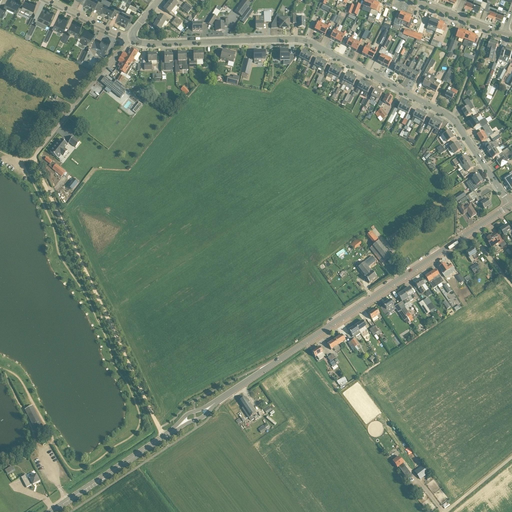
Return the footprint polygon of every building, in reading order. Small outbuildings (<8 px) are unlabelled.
[(0,6),(0,15),(3,17),(6,10),(13,14),(19,3),(15,1),(15,0),(6,0),(4,5),(5,5),(3,8),(0,6)] [(98,7),(100,4),(101,1),(97,0),(98,0),(97,0),(95,0),(95,1),(92,0),(91,0),(88,8),(93,10),(95,6),(98,7)] [(101,9),(99,13),(104,16),(111,2),(105,0),(104,3),(101,1),(100,4),(98,7),(101,9)] [(170,0),(168,4),(170,6),(174,9),(176,6),(178,8),(180,6),(178,4),(172,0),(170,0)] [(245,0),(243,0),(235,11),(241,16),(251,4),(245,0)] [(368,0),(366,0),(364,7),(371,9),(374,2),(368,0)] [(464,6),(471,9),(474,0),(464,0),(466,1),(464,6)] [(474,0),(471,9),(478,11),(480,6),(481,1),(477,0),(474,0)] [(494,18),(495,15),(497,9),(489,6),(491,0),(487,0),(487,2),(484,8),(489,10),(487,15),(494,18)] [(30,16),(31,14),(35,5),(32,3),(31,4),(25,1),(23,3),(21,8),(20,8),(18,13),(23,15),(24,13),(29,16),(30,15),(30,16)] [(379,4),(374,2),(371,9),(370,14),(376,16),(378,12),(379,12),(381,7),(379,6),(379,4)] [(163,9),(170,14),(172,16),(174,14),(171,12),(174,9),(170,6),(168,4),(163,9)] [(356,4),(352,14),(356,16),(361,5),(356,4)] [(108,7),(104,16),(109,18),(111,14),(114,15),(116,12),(117,9),(114,8),(112,7),(111,9),(108,7)] [(244,23),(247,19),(253,11),(249,8),(240,20),(244,23)] [(43,9),(37,20),(37,21),(41,22),(47,25),(50,19),(51,19),(52,17),(51,16),(52,14),(46,12),(47,11),(43,9)] [(120,23),(121,21),(124,15),(121,14),(122,12),(120,11),(117,9),(116,12),(119,13),(115,21),(120,23)] [(211,26),(216,17),(220,12),(216,9),(212,15),(207,23),(211,26)] [(501,20),(502,18),(505,10),(503,9),(502,11),(497,9),(495,15),(494,18),(501,20)] [(121,21),(120,23),(125,26),(128,21),(130,22),(133,16),(126,12),(124,15),(121,21)] [(402,24),(403,22),(406,14),(401,12),(399,16),(397,15),(396,19),(393,24),(394,24),(392,29),(396,31),(396,30),(399,31),(401,27),(402,24)] [(296,14),(293,14),(293,23),(298,23),(298,28),(305,28),(305,18),(304,18),(304,14),(296,15),(296,14)] [(411,16),(406,14),(403,22),(402,24),(407,26),(407,27),(409,28),(413,19),(410,18),(411,16)] [(165,21),(168,23),(169,21),(167,19),(160,15),(157,21),(163,25),(165,21)] [(272,23),(271,25),(271,29),(277,29),(277,23),(280,23),(280,28),(282,28),(282,29),(287,28),(289,28),(288,19),(280,20),(279,15),(277,15),(272,23)] [(52,28),(62,32),(67,20),(63,19),(58,17),(52,28)] [(176,17),(173,20),(180,26),(183,22),(176,17)] [(228,26),(228,18),(223,19),(223,23),(216,23),(216,31),(224,31),(224,26),(228,26)] [(314,30),(320,33),(323,25),(320,24),(322,20),(320,19),(314,30)] [(180,26),(173,20),(171,24),(180,31),(182,28),(180,26)] [(429,26),(430,27),(429,29),(435,32),(435,33),(436,29),(439,22),(434,20),(433,23),(430,22),(429,26)] [(161,34),(163,32),(164,29),(162,28),(163,25),(157,21),(154,26),(157,28),(156,31),(161,34)] [(422,33),(426,24),(421,22),(418,32),(422,33)] [(444,25),(444,24),(439,22),(435,33),(442,35),(444,32),(446,26),(444,25)] [(71,23),(70,25),(68,30),(68,31),(67,33),(64,32),(61,39),(66,42),(69,35),(69,34),(70,32),(77,35),(80,27),(71,23)] [(202,31),(202,26),(202,23),(192,23),(192,31),(202,31)] [(323,25),(320,33),(325,35),(328,28),(330,25),(328,23),(326,27),(323,25)] [(31,34),(31,35),(36,26),(32,24),(27,33),(31,34)] [(334,31),(330,38),(335,41),(339,34),(336,32),(338,29),(336,27),(334,31)] [(48,40),(53,31),(49,29),(44,39),(48,40)] [(84,29),(80,37),(81,38),(80,41),(86,44),(88,41),(89,42),(93,34),(87,31),(87,30),(84,29)] [(403,35),(415,39),(417,33),(405,29),(403,35)] [(459,29),(456,37),(463,40),(466,32),(459,29)] [(339,34),(335,41),(341,43),(344,36),(346,33),(344,32),(342,35),(339,34)] [(466,47),(468,41),(471,34),(466,32),(463,40),(463,39),(465,40),(464,42),(462,45),(466,47)] [(471,34),(468,41),(476,44),(478,38),(476,37),(476,36),(471,34)] [(350,39),(346,46),(351,49),(355,42),(357,38),(352,35),(350,39)] [(382,48),(386,50),(392,38),(388,36),(383,46),(382,48)] [(383,46),(386,39),(381,37),(378,43),(383,46)] [(360,40),(358,43),(355,42),(351,49),(356,51),(358,49),(360,44),(362,41),(360,40)] [(398,54),(405,42),(401,40),(395,52),(398,54)] [(95,41),(92,47),(97,50),(96,51),(104,55),(109,44),(107,43),(106,42),(105,41),(104,41),(104,42),(102,41),(100,43),(95,41)] [(454,54),(458,43),(452,41),(447,52),(448,52),(454,54)] [(490,41),(490,44),(488,48),(486,59),(493,61),(496,51),(498,44),(490,41)] [(362,54),(367,57),(371,50),(368,48),(370,45),(367,43),(366,47),(365,47),(362,54)] [(503,49),(499,60),(500,58),(503,59),(504,57),(510,59),(511,53),(511,49),(507,47),(506,50),(503,49)] [(121,57),(131,63),(134,60),(137,61),(141,54),(138,53),(139,51),(136,49),(135,51),(131,48),(127,56),(123,53),(121,57)] [(371,50),(367,57),(372,59),(378,49),(375,48),(374,51),(371,50)] [(88,51),(83,49),(79,58),(83,60),(88,51)] [(220,60),(233,63),(236,53),(223,49),(220,60)] [(254,52),(254,60),(254,63),(258,63),(258,60),(262,60),(262,57),(266,57),(265,50),(261,50),(261,51),(258,52),(258,51),(254,51),(254,52)] [(288,54),(288,51),(280,51),(280,57),(281,57),(281,61),(289,61),(289,65),(290,65),(293,61),(293,54),(288,54)] [(297,61),(299,63),(301,59),(304,61),(307,56),(308,53),(303,51),(299,58),(297,61)] [(193,53),(194,55),(194,62),(189,62),(189,67),(197,67),(197,65),(196,60),(203,60),(203,52),(193,53)] [(388,54),(385,53),(383,52),(381,55),(378,62),(383,65),(388,55),(388,54)] [(165,64),(173,63),(172,54),(169,54),(169,53),(164,53),(165,63),(161,63),(161,71),(165,71),(165,64)] [(182,66),(182,67),(187,67),(187,61),(186,61),(186,53),(178,53),(178,65),(175,65),(175,73),(179,73),(179,66),(182,66)] [(302,64),(305,66),(307,67),(309,63),(313,56),(308,53),(307,56),(304,61),(302,64)] [(152,70),(152,65),(151,62),(157,62),(156,54),(148,54),(148,62),(148,64),(144,64),(144,70),(152,70)] [(393,57),(391,56),(388,55),(383,65),(388,67),(392,60),(393,57)] [(131,63),(121,57),(118,61),(122,64),(118,70),(122,72),(117,81),(121,83),(121,84),(127,89),(129,91),(135,83),(130,79),(130,80),(129,79),(130,77),(127,75),(132,67),(130,65),(131,63)] [(312,69),(317,72),(322,61),(317,58),(313,65),(314,65),(312,69)] [(398,64),(397,64),(394,70),(399,73),(401,71),(403,67),(400,65),(402,61),(399,60),(398,64)] [(324,71),(327,64),(322,61),(317,72),(319,68),(322,70),(320,73),(322,74),(324,71)] [(430,62),(425,72),(428,73),(431,68),(432,68),(434,64),(430,62)] [(410,67),(408,69),(405,76),(410,79),(414,72),(410,70),(414,64),(412,63),(410,67)] [(241,73),(242,73),(247,75),(248,75),(250,67),(243,65),(241,73)] [(332,66),(328,73),(326,77),(331,79),(333,76),(337,69),(332,66)] [(403,67),(401,71),(399,73),(405,76),(408,69),(403,67)] [(337,69),(333,76),(336,77),(334,81),(336,82),(338,78),(342,71),(337,69)] [(502,69),(498,78),(502,80),(506,71),(502,69)] [(414,72),(410,79),(415,82),(421,71),(419,70),(417,74),(414,72)] [(446,83),(450,75),(451,73),(449,71),(447,74),(447,73),(443,81),(446,83)] [(422,77),(426,79),(422,85),(429,89),(430,86),(434,78),(432,77),(428,75),(428,73),(425,72),(422,77)] [(346,87),(350,79),(351,76),(346,74),(343,81),(341,84),(346,87)] [(226,83),(237,86),(240,77),(233,75),(233,78),(228,77),(226,83)] [(350,79),(346,87),(351,90),(353,86),(357,79),(351,76),(350,79)] [(113,84),(105,77),(100,82),(120,98),(125,93),(124,92),(126,89),(115,80),(113,84)] [(434,78),(430,86),(429,89),(436,92),(441,82),(434,78)] [(356,92),(358,93),(359,90),(362,91),(365,86),(366,84),(361,81),(357,88),(356,92)] [(366,84),(365,86),(362,91),(361,94),(366,97),(367,94),(368,94),(371,87),(366,84)] [(187,95),(190,92),(183,87),(180,90),(187,95)] [(334,93),(332,97),(335,99),(340,89),(336,87),(334,93)] [(375,89),(371,96),(372,96),(370,99),(373,101),(377,103),(378,100),(382,92),(375,89)] [(451,93),(447,91),(445,97),(451,100),(455,94),(456,94),(458,92),(452,89),(451,93)] [(344,100),(341,105),(345,107),(345,106),(351,96),(348,95),(344,100)] [(387,95),(383,102),(390,105),(392,102),(390,101),(392,98),(387,95)] [(367,100),(362,111),(365,112),(370,102),(367,100)] [(401,102),(397,109),(396,113),(397,114),(401,115),(403,112),(406,105),(401,102)] [(406,105),(403,112),(405,113),(403,117),(406,118),(408,115),(411,108),(406,105)] [(467,118),(469,116),(472,114),(470,111),(474,108),(472,105),(468,107),(462,111),(467,118)] [(383,119),(387,116),(381,109),(375,114),(378,118),(380,116),(383,119)] [(416,110),(415,113),(413,117),(411,121),(413,122),(415,119),(418,120),(420,115),(422,113),(416,110)] [(422,113),(420,115),(418,120),(421,122),(419,125),(421,126),(423,123),(427,116),(422,113)] [(430,127),(433,128),(437,121),(432,118),(428,125),(426,129),(428,130),(430,127)] [(478,122),(476,119),(469,123),(474,129),(480,125),(482,128),(487,124),(488,123),(490,122),(489,121),(488,119),(488,118),(486,120),(485,118),(478,122)] [(438,131),(442,124),(437,121),(433,128),(436,130),(434,133),(436,134),(438,131)] [(482,128),(484,132),(483,132),(477,135),(482,142),(490,137),(492,140),(499,135),(497,132),(491,136),(487,130),(490,128),(487,124),(482,128)] [(446,143),(453,138),(449,131),(439,138),(444,145),(446,143)] [(501,138),(499,135),(492,140),(494,142),(492,143),(492,144),(486,148),(489,154),(499,147),(495,141),(501,138)] [(79,142),(73,137),(69,142),(75,147),(79,142)] [(68,145),(60,139),(50,153),(57,159),(60,155),(63,157),(68,151),(65,149),(68,145)] [(451,156),(454,154),(454,155),(455,156),(459,154),(457,152),(461,150),(457,143),(450,148),(447,150),(451,156)] [(511,151),(509,150),(510,149),(509,147),(507,149),(502,152),(499,147),(489,154),(493,159),(495,157),(497,160),(503,156),(507,153),(511,151)] [(456,167),(461,163),(463,167),(469,162),(465,156),(460,160),(458,158),(452,162),(456,167)] [(497,161),(498,163),(501,167),(508,163),(507,161),(503,156),(497,160),(498,161),(497,161)] [(469,174),(467,172),(473,168),(469,162),(463,167),(460,169),(462,172),(460,173),(463,178),(469,174)] [(52,169),(62,177),(65,172),(56,164),(52,169)] [(474,183),(468,187),(472,192),(477,189),(475,187),(483,182),(478,175),(472,179),(474,183)] [(454,197),(457,202),(466,196),(463,191),(454,197)] [(471,202),(473,200),(475,199),(479,205),(480,204),(484,209),(487,207),(488,208),(491,206),(491,205),(487,199),(485,201),(483,197),(480,199),(474,191),(467,196),(458,202),(459,204),(461,203),(467,199),(468,199),(469,198),(471,201),(471,202)] [(476,214),(475,212),(470,205),(465,208),(462,204),(458,207),(463,215),(467,212),(471,218),(476,214)] [(501,230),(502,232),(505,237),(509,234),(511,238),(511,231),(511,232),(507,225),(501,230)] [(374,255),(378,259),(382,264),(391,256),(381,243),(371,232),(367,235),(374,245),(370,249),(374,255)] [(489,242),(488,243),(492,249),(495,247),(495,248),(500,245),(502,248),(506,245),(499,234),(496,236),(496,235),(491,238),(490,237),(487,239),(489,242)] [(357,239),(350,245),(354,250),(361,244),(357,239)] [(471,263),(475,260),(478,258),(478,259),(479,258),(478,258),(479,258),(476,254),(473,248),(469,251),(469,250),(466,252),(469,257),(468,258),(471,263)] [(368,267),(376,261),(372,257),(357,268),(369,283),(376,277),(368,267)] [(469,269),(472,274),(480,269),(477,263),(469,269)] [(452,268),(453,267),(450,264),(446,267),(444,264),(439,267),(443,274),(449,270),(452,268)] [(436,284),(437,286),(443,282),(441,279),(441,278),(435,270),(429,274),(436,284)] [(425,277),(433,289),(437,286),(436,284),(429,274),(425,277)] [(422,294),(425,291),(428,290),(425,284),(424,285),(421,280),(414,284),(418,289),(418,288),(422,294)] [(408,298),(410,301),(416,298),(414,294),(409,287),(403,291),(408,298)] [(403,291),(397,295),(404,305),(405,305),(410,301),(408,298),(403,291)] [(428,298),(423,301),(430,312),(431,314),(436,310),(428,298)] [(383,305),(386,310),(394,305),(391,300),(383,305)] [(427,314),(430,312),(423,301),(419,303),(423,308),(423,309),(427,314)] [(409,321),(410,321),(413,319),(411,317),(410,316),(411,315),(412,314),(411,311),(408,313),(405,308),(402,310),(409,321)] [(371,320),(372,320),(377,316),(379,319),(381,318),(376,310),(368,315),(369,317),(371,320)] [(407,323),(409,321),(402,310),(398,312),(404,321),(405,320),(407,323)] [(355,326),(357,328),(359,331),(366,326),(363,321),(355,326)] [(352,336),(354,338),(361,334),(357,328),(355,326),(348,331),(352,336)] [(378,336),(377,336),(375,333),(372,328),(369,329),(373,335),(371,336),(373,339),(378,336)] [(334,340),(338,345),(345,340),(342,335),(334,340)] [(331,350),(333,348),(338,345),(334,340),(327,345),(331,350)] [(312,353),(313,355),(315,358),(316,357),(320,354),(323,352),(319,347),(312,353)] [(339,385),(347,381),(344,377),(337,381),(339,385)] [(239,401),(240,403),(243,408),(242,408),(249,418),(256,413),(245,397),(239,401)] [(34,430),(41,426),(33,410),(26,413),(34,430)] [(268,416),(266,418),(274,426),(276,423),(268,416)] [(264,425),(258,429),(261,434),(267,430),(270,428),(267,425),(265,427),(264,425)] [(399,457),(392,461),(397,468),(398,468),(407,479),(411,475),(403,464),(404,463),(399,457)] [(414,472),(420,479),(429,473),(423,465),(414,472)] [(40,482),(36,474),(29,478),(27,479),(25,475),(21,477),(27,488),(31,486),(31,485),(32,484),(33,486),(40,482)]
